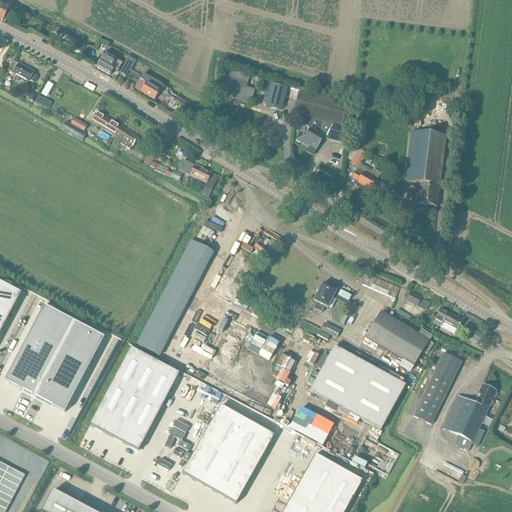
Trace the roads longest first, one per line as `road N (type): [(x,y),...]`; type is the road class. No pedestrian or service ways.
road 1 (tertiary): [(511,328),(137,103),(0,31)]
road 2 (unclassified): [(0,421),(168,511)]
